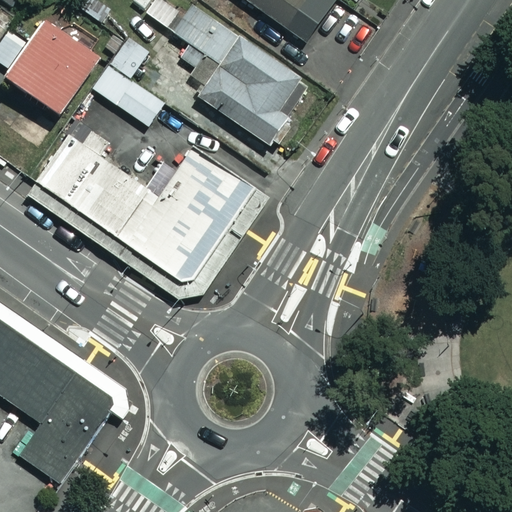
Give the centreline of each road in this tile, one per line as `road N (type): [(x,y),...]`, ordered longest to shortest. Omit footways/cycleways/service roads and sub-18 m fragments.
road 1 (tertiary): [(468,0),(272,342)]
road 2 (residential): [(178,357),(0,226)]
road 3 (residential): [(421,511),(328,448),(270,424)]
